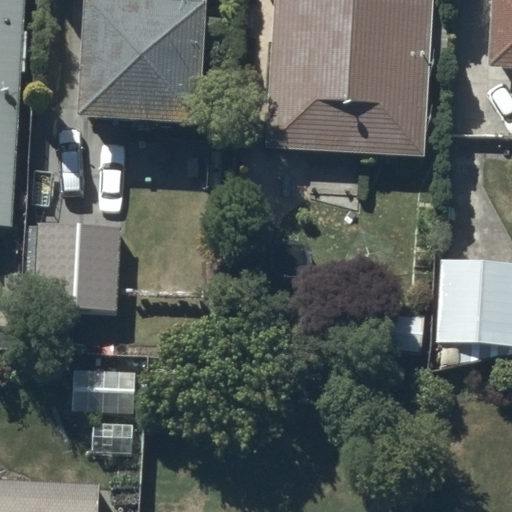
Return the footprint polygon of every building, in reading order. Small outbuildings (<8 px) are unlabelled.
[(0,0),(0,219),(12,220),(22,0),(0,0)] [(204,0),(77,0),(73,107),(195,112),(200,8),(204,8),(204,0)] [(423,152),(430,0),(269,0),(263,145),(423,152)] [(511,0),(487,0),(485,63),(511,64),(511,0)] [(119,311),(124,180),(61,178),(62,155),(38,154),(33,308),(119,311)] [(511,257),(438,256),(436,338),(511,339),(511,257)] [(423,312),(377,312),(377,351),(424,351),(423,312)] [(134,366),(71,366),(71,413),(90,413),(90,452),(134,452),(134,366)] [(93,511),(95,479),(0,475),(0,511),(93,511)]
